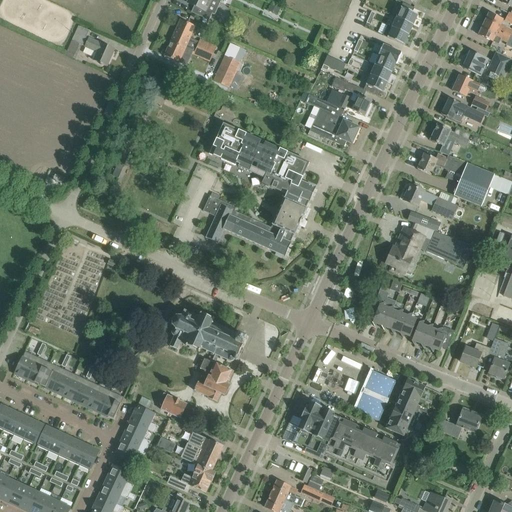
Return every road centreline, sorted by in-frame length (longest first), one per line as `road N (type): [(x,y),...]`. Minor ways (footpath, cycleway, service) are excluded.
road 1 (unclassified): [(308,322),(458,0)]
road 2 (unclassified): [(308,322),(65,215)]
road 3 (residential): [(65,215),(161,0)]
road 4 (tertiary): [(511,405),(308,322)]
road 5 (tertiary): [(220,511),(308,322)]
road 6 (residential): [(0,359),(65,215)]
road 7 (residential): [(111,439),(0,387)]
